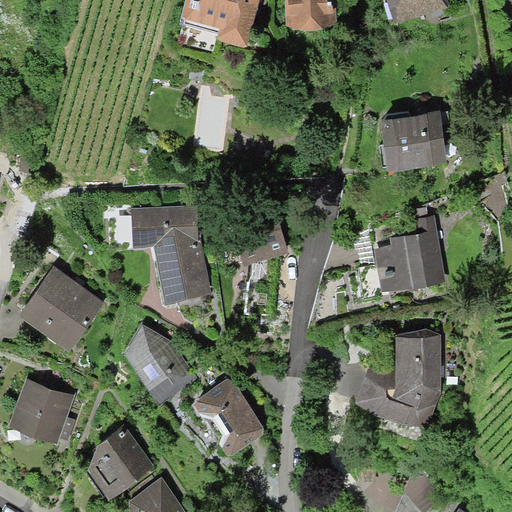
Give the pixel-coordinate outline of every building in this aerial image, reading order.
[(183,0),(178,20),(183,27),(216,36),(217,33),(242,40),(252,0),(183,0)] [(328,21),(330,21),(328,0),(286,0),(288,23),(290,23),(292,28),(326,26),(328,21)] [(444,2),(443,0),(388,0),(393,13),(387,15),(386,20),(401,16),(401,14),(444,2)] [(186,78),(200,80),(202,68),(188,65),(186,78)] [(441,159),(435,112),(408,116),(406,112),(384,115),(381,120),(384,144),(377,145),(380,167),(441,159)] [(280,256),(289,253),(274,203),(230,215),(244,266),(249,265),(244,314),(273,315),(280,256)] [(195,205),(131,208),(133,247),(154,246),(165,303),(209,293),(199,240),(195,205)] [(393,246),(376,249),(379,264),(356,267),(362,300),(393,294),(392,287),(439,279),(429,222),(441,220),(441,215),(415,219),(418,234),(392,239),(393,246)] [(51,269),(20,311),(40,326),(45,320),(72,340),(98,304),(51,269)] [(171,339),(142,323),(125,353),(160,405),(197,376),(171,339)] [(436,337),(424,330),(396,335),(396,338),(398,339),(398,372),(389,374),(387,370),(368,370),(357,399),(371,409),(405,422),(424,422),(436,388),(436,337)] [(195,402),(199,408),(201,411),(204,411),(220,437),(219,440),(225,449),(229,449),(258,431),(258,425),(251,414),(248,405),(245,406),(231,382),(225,380),(196,399),(195,402)] [(53,437),(67,397),(27,382),(13,422),(53,437)] [(123,482),(128,491),(149,477),(143,468),(146,466),(120,428),(98,443),(101,449),(94,454),(96,457),(94,458),(95,461),(90,464),(91,466),(94,464),(110,489),(107,490),(108,492),(123,482)] [(435,511),(442,503),(410,471),(393,511),(435,511)] [(155,486),(149,477),(128,491),(134,501),(132,502),(132,511),(177,511),(158,484),(155,486)]
